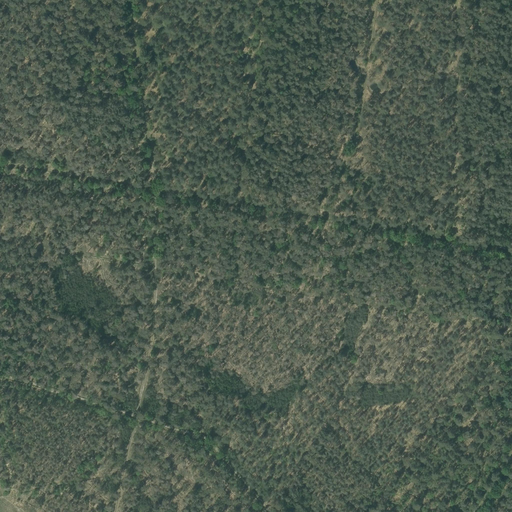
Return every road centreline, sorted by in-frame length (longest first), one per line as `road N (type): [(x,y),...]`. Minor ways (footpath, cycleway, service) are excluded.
road 1 (track): [(131,0),(155,194),(153,330),(135,411)]
road 2 (track): [(0,372),(200,434),(269,511)]
